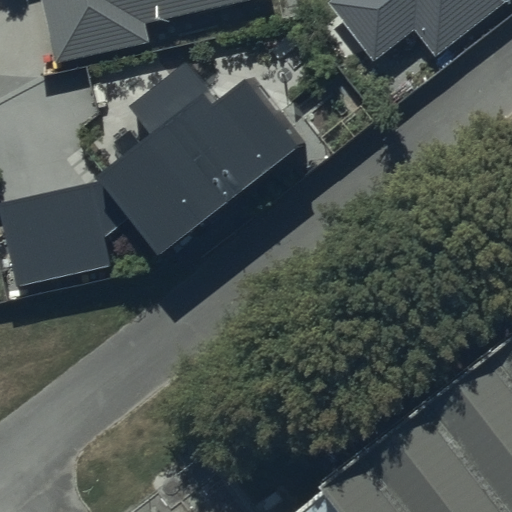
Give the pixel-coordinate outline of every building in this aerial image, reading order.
[(40,0),(55,63),(150,42),(146,24),(248,0),(40,0)] [(510,0),(332,0),(329,3),(373,60),(412,30),(434,58),(510,0)] [(93,180),(0,202),(0,216),(15,289),(111,267),(104,238),(128,220),(157,259),(304,142),(252,75),(216,102),(185,63),(129,106),(152,134),(93,180)] [(511,511),(511,306),(305,468),(314,479),(339,511),(511,511)] [(339,511),(314,479),(272,511),(339,511)]
